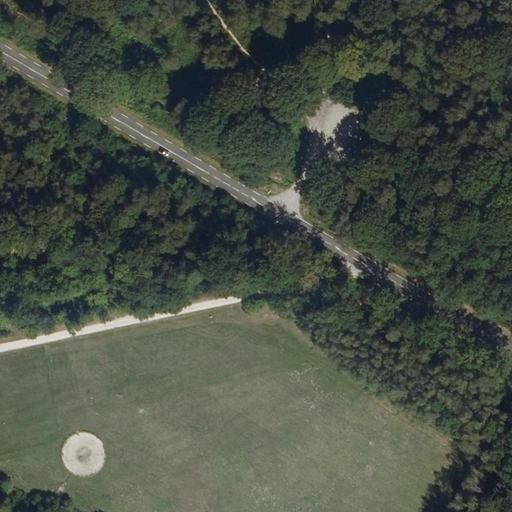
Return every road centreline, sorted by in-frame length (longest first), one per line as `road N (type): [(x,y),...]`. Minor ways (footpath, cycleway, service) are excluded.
road 1 (primary): [(0,52),(353,260)]
road 2 (unclassified): [(0,346),(256,293),(353,260)]
road 3 (track): [(209,0),(323,124),(283,215)]
road 4 (track): [(301,172),(351,186),(511,188)]
road 5 (primary): [(353,260),(511,351)]
